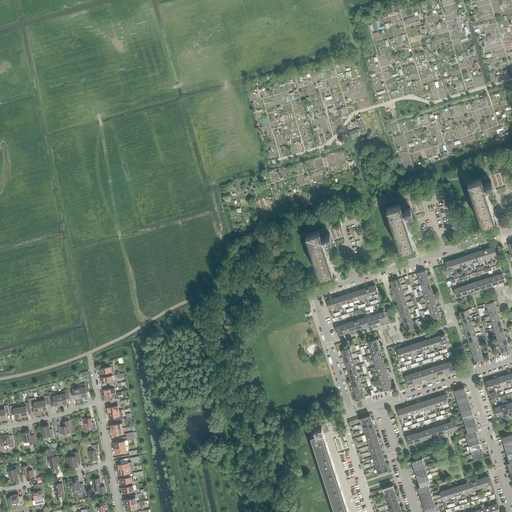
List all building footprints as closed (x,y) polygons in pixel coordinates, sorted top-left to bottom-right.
[(361,118),(356,119),(359,129),(348,133),(350,138),(366,132),(361,118)] [(480,224),(494,219),(484,190),(493,187),(491,181),(485,183),(485,182),(484,182),(483,181),(482,181),(481,181),(480,178),(467,182),(480,224)] [(400,204),(386,208),(399,250),(413,245),(404,216),(412,213),(410,207),(404,209),(404,208),(403,208),(403,207),(402,207),(401,207),(400,204)] [(332,272),(322,242),(331,239),(329,233),(323,235),(323,234),(322,233),(321,233),(320,233),(319,230),(305,234),(318,276),(332,272)] [(493,246),(487,248),(490,257),(496,255),(493,246)] [(484,259),(490,257),(487,248),(481,250),(484,259)] [(484,259),(481,250),(475,252),(478,261),(484,259)] [(478,261),(475,252),(469,254),(472,263),(478,261)] [(472,263),(469,254),(463,256),(466,265),(472,263)] [(466,265),(463,256),(457,258),(460,267),(466,265)] [(460,267),(457,258),(451,260),(454,269),(460,267)] [(454,269),(451,260),(445,262),(446,265),(441,266),(443,274),(449,272),(448,270),(454,269)] [(426,270),(417,272),(419,279),(428,276),(426,270)] [(502,273),(496,275),(498,284),(505,282),(502,273)] [(492,286),(498,284),(496,275),(490,277),(492,286)] [(428,276),(419,279),(421,285),(430,282),(428,276)] [(486,287),(492,286),(490,277),(484,279),(486,287)] [(390,281),(392,287),(401,284),(399,278),(390,281)] [(480,289),(486,287),(484,279),(478,281),(480,289)] [(474,291),(480,289),(478,281),(472,283),(474,291)] [(432,288),(430,282),(421,285),(423,291),(432,288)] [(474,291),(472,283),(466,285),(468,293),(474,291)] [(378,293),(375,284),(368,286),(371,295),(378,293)] [(403,290),(401,284),(392,287),(394,293),(403,290)] [(468,293),(466,285),(460,287),(462,295),(468,293)] [(371,295),(368,286),(362,288),(365,297),(371,295)] [(462,295),(460,287),(454,289),(456,297),(462,295)] [(362,288),(356,290),(359,299),(365,297),(362,288)] [(432,288),(423,291),(425,297),(434,294),(432,288)] [(356,290),(350,292),(353,301),(359,299),(356,290)] [(405,296),(403,290),(394,293),(396,299),(405,296)] [(350,292),(344,294),(347,303),(353,301),(350,292)] [(341,305),(347,303),(344,294),(338,296),(341,305)] [(425,297),(427,303),(436,300),(434,294),(425,297)] [(341,305),(338,296),(332,298),(335,307),(341,305)] [(407,302),(405,296),(396,299),(397,305),(407,302)] [(335,307),(332,298),(326,300),(329,309),(335,307)] [(437,306),(436,300),(427,303),(428,309),(437,306)] [(485,304),(487,310),(496,307),(494,301),(485,304)] [(408,308),(407,302),(397,305),(399,311),(408,308)] [(428,309),(430,315),(439,312),(437,306),(428,309)] [(487,310),(489,316),(498,313),(496,307),(487,310)] [(408,308),(399,311),(401,317),(410,314),(408,308)] [(467,309),(459,312),(461,318),(469,316),(467,309)] [(386,320),(383,311),(377,313),(380,322),(386,320)] [(441,318),(439,312),(430,315),(432,321),(441,318)] [(380,322),(377,313),(371,315),(374,324),(380,322)] [(500,319),(498,313),(489,316),(491,322),(500,319)] [(410,314),(401,317),(403,323),(412,320),(410,314)] [(374,324),(371,315),(365,317),(368,326),(374,324)] [(471,322),(469,316),(461,318),(463,324),(471,322)] [(368,326),(365,317),(359,319),(362,328),(368,326)] [(362,328),(359,319),(353,321),(356,330),(362,328)] [(502,325),(500,319),(491,322),(493,328),(502,325)] [(412,320),(403,323),(405,330),(414,327),(412,320)] [(353,321),(347,323),(350,332),(356,330),(353,321)] [(463,324),(465,330),(473,328),(471,322),(463,324)] [(350,332),(347,323),(341,325),(344,334),(350,332)] [(338,336),(344,334),(341,325),(335,327),(338,336)] [(493,328),(495,334),(504,331),(502,325),(493,328)] [(475,334),(473,328),(465,330),(467,336),(475,334)] [(506,337),(504,331),(495,334),(497,340),(506,337)] [(447,342),(444,333),(438,335),(441,344),(442,347),(444,346),(444,343),(447,342)] [(477,340),(475,334),(467,336),(469,342),(477,340)] [(438,345),(441,344),(438,335),(432,337),(435,346),(436,348),(438,348),(438,345)] [(429,348),(435,346),(432,337),(426,339),(429,348)] [(497,340),(499,346),(508,343),(506,337),(497,340)] [(368,342),(370,348),(379,345),(377,339),(368,342)] [(420,341),(423,350),(429,348),(426,339),(420,341)] [(469,342),(470,348),(479,346),(477,340),(469,342)] [(414,343),(417,352),(423,350),(420,341),(414,343)] [(408,345),(411,354),(417,352),(414,343),(408,345)] [(508,343),(499,346),(501,352),(510,349),(508,343)] [(379,345),(370,348),(372,354),(381,351),(379,345)] [(408,345),(402,347),(405,356),(411,354),(408,345)] [(470,348),(472,354),(481,352),(479,346),(470,348)] [(341,350),(343,357),(352,354),(350,347),(341,350)] [(399,358),(405,356),(402,347),(396,349),(399,358)] [(381,351),(372,354),(374,360),(383,357),(381,351)] [(483,358),(481,352),(472,354),(474,361),(483,358)] [(354,360),(352,354),(343,357),(345,363),(354,360)] [(383,357),(374,360),(376,366),(385,363),(383,357)] [(356,366),(354,360),(345,363),(346,369),(356,366)] [(453,360),(447,362),(450,371),(456,369),(453,360)] [(447,362),(441,364),(444,373),(450,371),(447,362)] [(100,374),(112,371),(114,371),(112,363),(108,364),(108,366),(99,368),(100,374)] [(385,363),(376,366),(377,372),(386,369),(385,363)] [(441,364),(435,366),(438,375),(444,373),(441,364)] [(357,372),(356,366),(346,369),(348,375),(357,372)] [(435,366),(429,368),(432,377),(438,375),(435,366)] [(429,368),(423,370),(426,379),(432,377),(429,368)] [(377,372),(379,378),(388,375),(386,369),(377,372)] [(423,370),(417,372),(420,381),(426,379),(423,370)] [(359,378),(357,372),(348,375),(350,381),(359,378)] [(417,372),(411,374),(414,383),(420,381),(417,372)] [(102,382),(107,382),(108,385),(116,383),(115,381),(114,380),(113,380),(113,378),(115,377),(116,376),(116,374),(101,377),(102,382)] [(407,385),(414,383),(411,374),(405,376),(407,385)] [(379,378),(381,384),(390,381),(388,375),(379,378)] [(500,386),(506,384),(504,375),(498,377),(500,386)] [(494,388),(500,386),(498,377),(492,379),(494,388)] [(361,384),(359,378),(350,381),(352,387),(361,384)] [(488,390),(494,388),(492,379),(485,381),(488,390)] [(392,387),(390,381),(381,384),(383,390),(392,387)] [(83,387),(79,388),(81,397),(87,396),(86,391),(89,390),(88,383),(82,384),(83,387)] [(363,390),(361,384),(352,387),(354,393),(363,390)] [(74,399),(81,397),(79,388),(74,388),(74,385),(69,386),(70,394),(73,393),(74,399)] [(63,394),(59,395),(61,405),(67,403),(66,398),(69,397),(68,389),(64,389),(65,391),(63,391),(63,394)] [(365,396),(363,390),(354,393),(356,399),(365,396)] [(54,406),(61,405),(59,395),(55,395),(54,393),(52,393),(52,392),(48,392),(50,401),(53,400),(54,406)] [(116,393),(115,393),(104,395),(105,400),(112,399),(113,402),(117,401),(116,395),(122,394),(122,392),(116,393)] [(445,394),(439,396),(442,404),(448,402),(445,394)] [(45,400),(39,401),(41,411),(47,410),(46,405),(49,404),(48,395),(44,396),(45,400)] [(436,406),(442,404),(439,396),(433,398),(436,406)] [(35,412),(41,411),(39,401),(36,402),(35,398),(29,399),(31,408),(34,407),(35,412)] [(433,398),(427,400),(430,408),(436,406),(433,398)] [(427,400),(421,402),(424,410),(430,408),(427,400)] [(25,406),(19,407),(21,416),(27,415),(27,411),(30,411),(29,402),(25,403),(25,406)] [(415,404),(418,412),(424,410),(421,402),(415,404)] [(412,414),(418,412),(415,404),(409,406),(412,414)] [(503,414),(509,412),(506,404),(500,406),(503,414)] [(5,409),(0,409),(0,416),(1,420),(6,419),(6,414),(9,413),(7,405),(4,406),(5,409)] [(15,418),(21,416),(19,407),(13,408),(12,405),(9,406),(10,414),(14,414),(15,418)] [(412,414),(409,406),(403,408),(406,416),(412,414)] [(503,414),(500,406),(494,408),(497,416),(503,414)] [(406,416),(403,408),(397,410),(400,418),(406,416)] [(119,410),(107,412),(108,418),(115,416),(116,420),(123,419),(121,410),(119,410)] [(360,418),(362,424),(372,420),(370,415),(350,422),(360,418)] [(86,417),(81,418),(83,428),(87,427),(92,426),(93,430),(96,430),(95,424),(92,424),(91,418),(87,418),(86,417)] [(373,426),(372,420),(362,424),(363,429),(373,426)] [(61,425),(58,426),(59,435),(70,433),(69,425),(68,421),(63,422),(63,426),(62,426),(61,425)] [(454,421),(448,423),(451,431),(457,429),(454,421)] [(448,423),(442,424),(445,433),(451,431),(448,423)] [(314,428),(315,432),(310,434),(310,435),(311,435),(335,511),(349,511),(323,432),(327,431),(325,424),(318,426),(314,428)] [(442,424),(436,426),(439,435),(445,433),(442,424)] [(49,425),(42,426),(44,436),(48,436),(49,439),(54,438),(53,430),(50,431),(49,425)] [(363,429),(365,435),(375,431),(373,426),(363,429)] [(436,426),(430,428),(433,437),(439,435),(436,426)] [(430,428),(424,430),(427,439),(433,437),(430,428)] [(24,437),(22,437),(23,442),(29,441),(29,444),(35,443),(34,436),(30,437),(29,431),(28,430),(26,431),(26,432),(23,433),(24,437)] [(424,430),(418,432),(420,441),(427,439),(424,430)] [(377,437),(375,431),(365,435),(367,440),(377,437)] [(418,432),(412,434),(414,443),(420,441),(418,432)] [(9,434),(0,436),(0,441),(1,446),(8,445),(9,448),(14,447),(13,439),(10,440),(9,434)] [(414,443),(412,434),(405,436),(408,445),(414,443)] [(367,440),(369,446),(379,442),(377,437),(367,440)] [(380,448),(379,442),(369,446),(370,451),(380,448)] [(93,450),(89,451),(91,461),(92,460),(92,461),(93,462),(95,461),(96,460),(97,460),(96,452),(99,452),(98,444),(92,446),(93,450)] [(370,451),(372,456),(382,453),(380,448),(370,451)] [(73,456),(68,457),(68,462),(70,461),(71,467),(78,466),(76,460),(80,459),(80,461),(78,451),(73,452),(73,456)] [(49,460),(48,460),(49,464),(50,464),(51,467),(58,466),(57,460),(59,460),(60,461),(58,452),(53,453),(53,456),(49,457),(49,460)] [(384,459),(382,453),(372,456),(374,462),(384,459)] [(374,462),(376,467),(386,464),(384,459),(374,462)] [(117,464),(118,469),(129,467),(133,467),(132,461),(117,464)] [(388,470),(386,464),(376,467),(377,473),(367,476),(388,470)] [(8,470),(9,470),(11,480),(18,479),(17,473),(20,472),(18,465),(8,467),(8,470)] [(28,470),(28,468),(27,465),(21,466),(23,475),(26,474),(27,480),(34,479),(32,470),(28,470)] [(134,480),(133,476),(120,478),(121,484),(126,483),(127,485),(136,484),(135,480),(134,480)] [(488,476),(482,478),(485,486),(491,484),(488,476)] [(99,478),(92,479),(94,491),(99,490),(100,494),(106,492),(104,486),(101,487),(99,478)] [(482,478),(476,480),(479,488),(485,486),(482,478)] [(85,493),(84,486),(83,483),(79,484),(78,479),(70,481),(72,491),(78,490),(79,494),(85,493)] [(476,480),(470,482),(473,490),(479,488),(476,480)] [(55,481),(48,482),(49,486),(54,485),(55,492),(56,492),(56,497),(64,495),(63,491),(62,483),(56,484),(55,481)] [(470,482),(464,484),(467,492),(473,490),(470,482)] [(34,494),(33,495),(34,501),(33,501),(34,504),(44,502),(44,503),(45,503),(43,497),(43,498),(42,493),(42,490),(40,490),(40,488),(43,487),(42,483),(33,485),(34,491),(34,494)] [(464,484),(458,486),(461,494),(467,492),(464,484)] [(382,488),(384,494),(394,490),(392,485),(372,491),(372,492),(382,488)] [(455,496),(461,494),(458,486),(452,487),(455,496)] [(455,496),(452,487),(446,489),(448,498),(455,496)] [(442,500),(448,498),(446,489),(440,491),(442,500)] [(396,496),(394,490),(384,494),(386,499),(396,496)] [(10,495),(10,498),(7,498),(9,506),(12,506),(12,507),(17,506),(17,505),(23,504),(22,496),(19,497),(18,494),(10,495)] [(124,500),(125,505),(136,503),(135,497),(136,497),(135,495),(129,496),(129,499),(124,500)] [(386,499),(388,505),(398,501),(396,496),(386,499)] [(399,507),(398,501),(388,505),(389,510),(399,507)] [(497,503),(491,505),(492,511),(499,511),(500,511),(497,503)]
